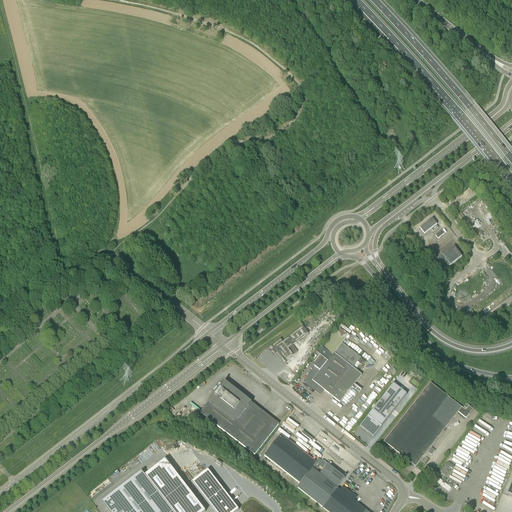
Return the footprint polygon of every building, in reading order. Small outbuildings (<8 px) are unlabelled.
[(423,234),(436,224),(432,218),(419,228),(423,234)] [(437,239),(444,234),(441,231),(435,235),(437,239)] [(445,269),(461,256),(454,247),(437,259),(445,269)] [(293,345),(308,333),(303,326),(283,342),(280,339),(268,349),(272,355),(276,352),(285,362),(293,355),(291,353),(296,349),(293,345)] [(347,340),(350,336),(337,326),(316,352),(321,356),(310,369),(312,370),(305,378),(306,379),(303,382),(314,390),(315,389),(316,390),(315,392),(320,395),(324,390),(340,403),(352,387),(359,393),(362,390),(354,385),(362,375),(353,368),(355,366),(357,368),(360,364),(362,366),(366,360),(358,354),(359,353),(357,351),(356,352),(350,348),(351,347),(348,345),(347,347),(342,343),(346,339),(347,340)] [(200,413),(255,455),(279,424),(251,403),(252,403),(227,384),(227,383),(225,381),(200,413)] [(465,411),(430,383),(384,442),(401,455),(399,458),(406,463),(408,460),(415,466),(432,444),(458,412),(466,418),(473,409),(469,407),(465,411)] [(393,384),(359,426),(373,437),(406,394),(393,384)] [(316,462),(281,434),(264,456),(300,484),(314,467),(318,470),(320,467),(323,469),(327,463),(323,460),(322,461),(318,459),(316,462)] [(180,471),(188,467),(181,455),(173,459),(180,471)] [(141,472),(101,503),(108,511),(204,511),(206,511),(165,457),(143,474),(141,472)] [(232,500),(202,460),(186,472),(216,511),(232,500)] [(345,478),(328,464),(320,474),(313,469),(298,488),(322,507),(345,478)] [(439,472),(444,475),(450,468),(448,466),(445,464),(439,472)] [(449,491),(451,488),(440,479),(437,482),(449,491)] [(357,497),(343,487),(340,490),(338,489),(323,508),(328,511),(367,511),(354,501),(357,497)]
